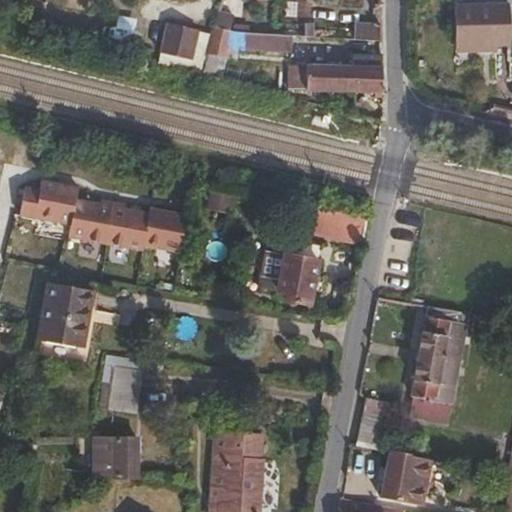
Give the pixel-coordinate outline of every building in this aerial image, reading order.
[(498,35),(498,0),(446,0),(446,35),(498,35)] [(208,19),(226,25),(232,6),(214,1),(208,19)] [(163,14),(156,45),(186,52),(194,21),(163,14)] [(208,19),(200,45),(219,50),(221,42),(288,43),(288,28),(243,26),(230,25),(226,25),(208,19)] [(356,39),(381,40),(382,22),(357,21),(356,39)] [(348,59),(349,82),(368,83),(368,91),(376,92),(375,48),(348,47),(348,59)] [(349,82),(348,59),(287,56),(285,80),(349,82)] [(66,215),(71,191),(73,180),(36,172),(35,181),(19,178),(15,204),(66,215)] [(64,226),(101,234),(108,198),(71,191),(66,215),(64,226)] [(137,235),(143,205),(108,198),(101,234),(136,241),(137,235)] [(137,235),(175,243),(182,207),(144,200),(143,205),(137,235)] [(278,282),(277,291),(302,296),(310,252),(277,246),(271,280),(278,282)] [(45,274),(34,330),(78,338),(89,283),(45,274)] [(256,278),(254,288),(262,290),(264,280),(256,278)] [(438,384),(441,369),(454,371),(457,355),(444,352),(448,322),(426,317),(411,395),(440,402),(443,386),(438,384)] [(109,356),(106,373),(132,378),(135,361),(109,356)] [(128,403),(132,378),(106,373),(102,398),(128,403)] [(511,511),(511,410),(497,511),(511,511)] [(387,445),(391,425),(360,419),(356,439),(387,445)] [(209,424),(203,488),(214,489),(214,501),(252,504),(256,451),(254,451),(256,427),(209,424)] [(88,428),(88,464),(108,467),(130,467),(130,428),(88,428)] [(421,480),(427,458),(389,450),(379,497),(400,501),(405,477),(421,480)] [(405,511),(407,506),(340,496),(337,511),(405,511)]
